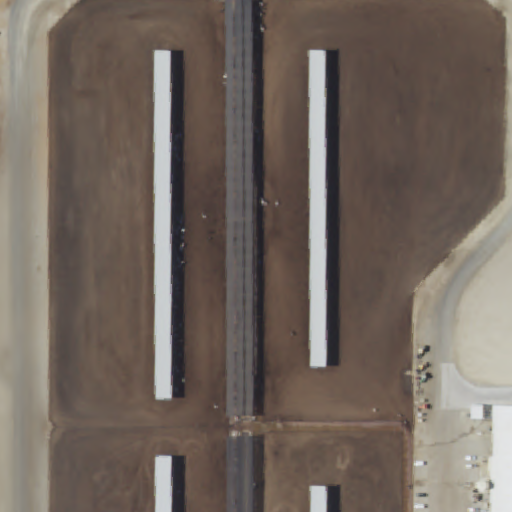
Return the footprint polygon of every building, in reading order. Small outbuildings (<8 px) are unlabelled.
[(311,369),(327,369),(327,51),(311,51),(311,369)] [(172,52),(156,52),(157,401),(173,401),(172,52)] [(511,511),(511,405),(492,406),(492,511),(511,511)] [(173,511),(173,458),(157,458),(157,511),(173,511)] [(312,511),(328,511),(329,488),(313,488),(312,511)]
